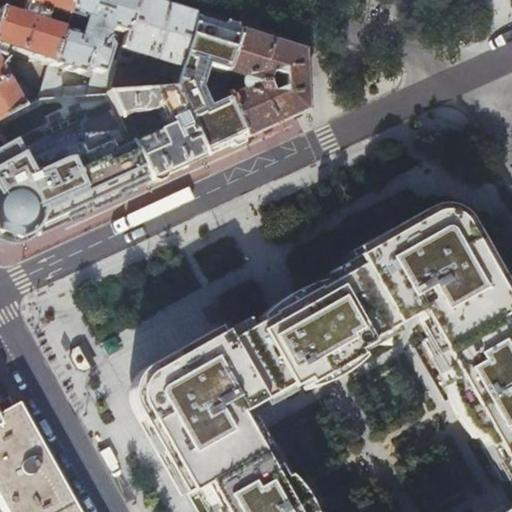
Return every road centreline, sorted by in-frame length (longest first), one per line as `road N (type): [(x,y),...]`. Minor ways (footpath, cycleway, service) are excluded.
road 1 (unclassified): [(476,72),(0,283)]
road 2 (residential): [(250,0),(476,72)]
road 3 (residential): [(0,308),(113,511)]
